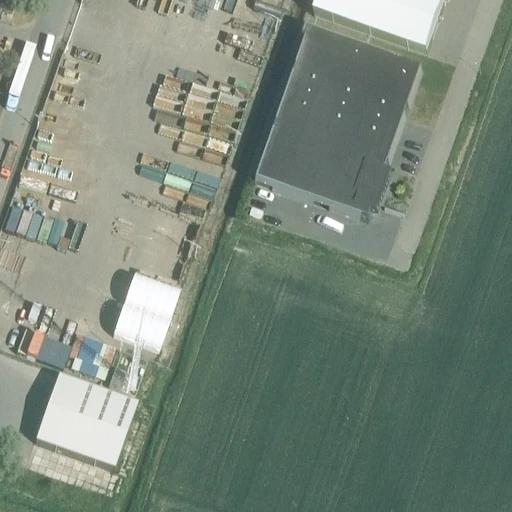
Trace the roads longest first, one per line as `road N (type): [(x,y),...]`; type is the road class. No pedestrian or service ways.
road 1 (unclassified): [(494,0),(409,248)]
road 2 (unclassified): [(64,0),(0,185)]
